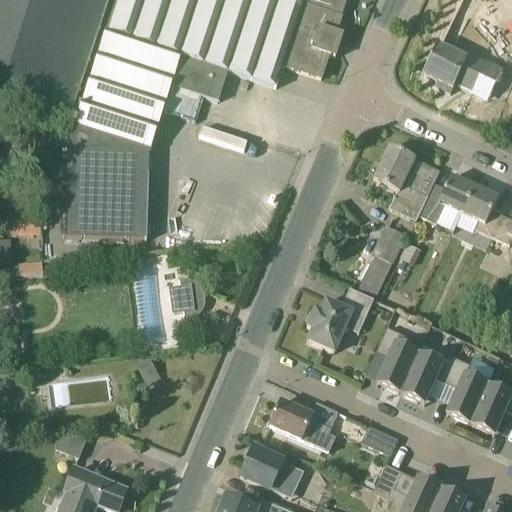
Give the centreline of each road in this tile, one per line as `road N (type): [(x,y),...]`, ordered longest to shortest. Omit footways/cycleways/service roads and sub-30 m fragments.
road 1 (residential): [(511,484),(245,357)]
road 2 (tertiary): [(245,357),(355,96)]
road 3 (residential): [(511,169),(355,96)]
road 4 (tertiary): [(181,511),(245,357)]
